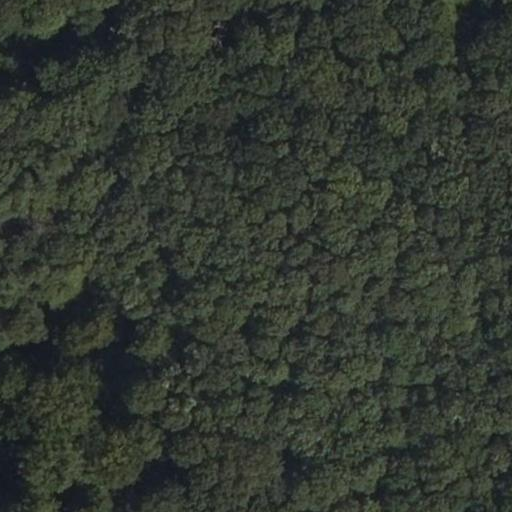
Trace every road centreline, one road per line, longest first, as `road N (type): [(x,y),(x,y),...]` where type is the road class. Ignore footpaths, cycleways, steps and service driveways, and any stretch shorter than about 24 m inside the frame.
road 1 (track): [(511,360),(371,371),(254,353),(132,362),(79,392),(29,493),(31,511)]
road 2 (track): [(0,28),(435,135),(511,143)]
